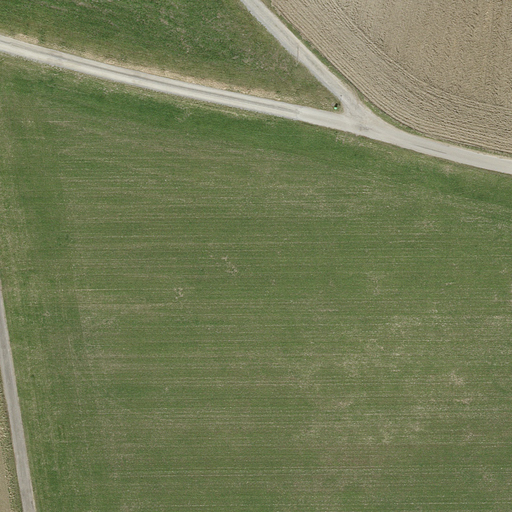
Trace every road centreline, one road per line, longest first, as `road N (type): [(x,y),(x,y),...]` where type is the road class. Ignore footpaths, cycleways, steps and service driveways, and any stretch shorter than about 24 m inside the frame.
road 1 (unclassified): [(511,167),(0,45)]
road 2 (track): [(0,306),(31,511)]
road 3 (track): [(382,135),(252,0)]
